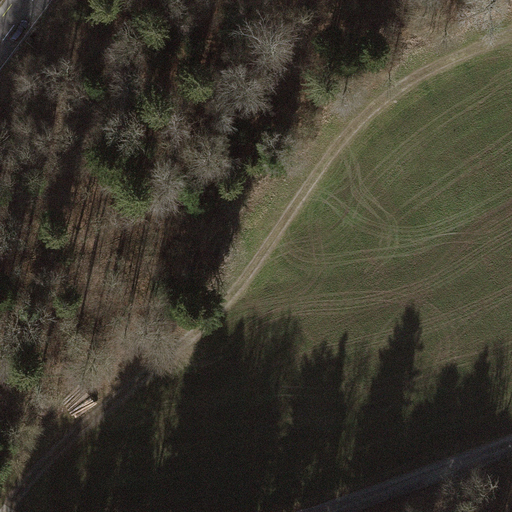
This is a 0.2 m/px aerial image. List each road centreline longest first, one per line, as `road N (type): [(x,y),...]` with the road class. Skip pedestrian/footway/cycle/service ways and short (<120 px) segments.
road 1 (track): [(15,511),(61,445),(170,358),(233,295),(341,142),(405,81),(511,37)]
road 2 (tertiary): [(330,511),(511,445)]
